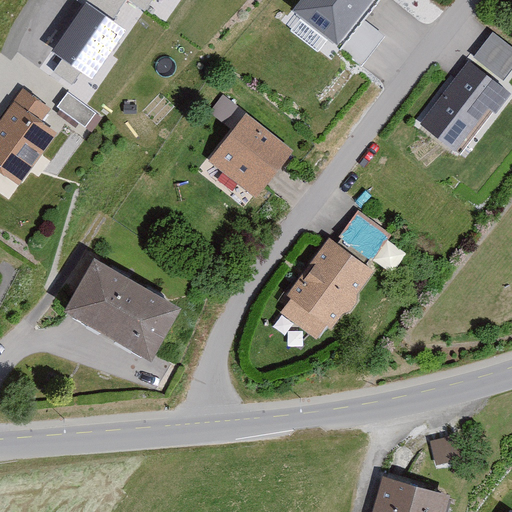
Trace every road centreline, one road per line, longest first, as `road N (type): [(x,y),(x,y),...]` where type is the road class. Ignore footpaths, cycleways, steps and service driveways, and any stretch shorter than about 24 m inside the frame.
road 1 (residential): [(197,428),(217,342),(284,232),(464,0)]
road 2 (tertiary): [(197,428),(384,409),(511,375)]
road 3 (tertiary): [(0,442),(197,428)]
road 4 (unknown): [(0,361),(31,342),(56,339),(153,379)]
